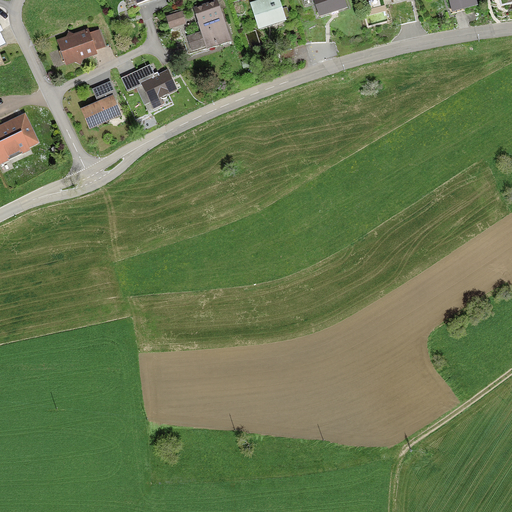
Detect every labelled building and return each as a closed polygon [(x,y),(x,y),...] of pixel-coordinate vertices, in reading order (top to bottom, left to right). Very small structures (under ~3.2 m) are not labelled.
[(231,40),(217,0),(194,8),(202,31),(188,36),(193,52),(231,40)] [(287,20),(280,0),(258,0),(250,3),(259,29),(287,20)] [(347,7),(344,0),(314,0),(320,16),(347,7)] [(478,5),(476,0),(448,0),(452,12),(478,5)] [(182,11),(166,16),(170,29),(186,23),(182,11)] [(57,40),(61,51),(60,51),(63,61),(65,61),(66,65),(76,62),(81,64),(83,59),(98,54),(97,51),(106,47),(99,29),(90,33),(89,28),(74,34),(69,32),(66,37),(57,40)] [(296,55),(293,47),(279,51),(282,60),(296,55)] [(177,89),(168,70),(141,83),(154,109),(164,104),(160,97),(177,89)] [(116,94),(110,81),(93,89),(98,101),(113,95),(116,94)] [(89,129),(122,115),(113,95),(98,101),(81,109),(89,129)] [(30,147),(40,143),(26,113),(0,124),(0,164),(31,150),(30,147)]
